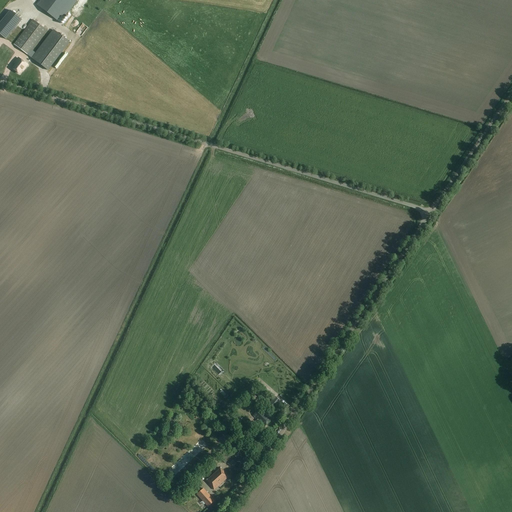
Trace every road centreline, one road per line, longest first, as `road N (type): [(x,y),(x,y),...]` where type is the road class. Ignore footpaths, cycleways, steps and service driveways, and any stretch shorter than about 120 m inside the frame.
road 1 (unclassified): [(428,214),(0,80)]
road 2 (unclassified): [(227,511),(428,214)]
road 3 (unclassified): [(428,214),(511,92)]
